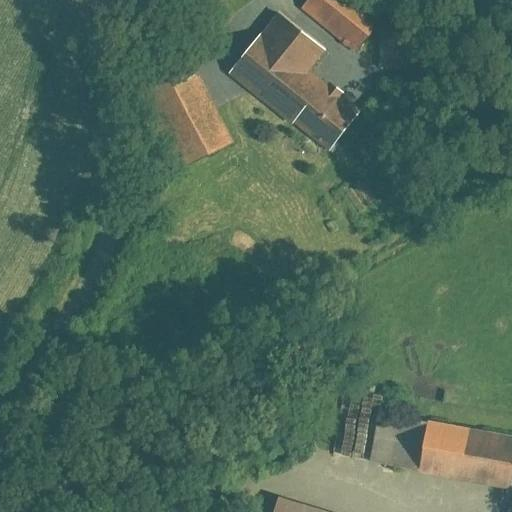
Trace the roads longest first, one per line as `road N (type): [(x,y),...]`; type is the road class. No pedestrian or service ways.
road 1 (residential): [(0,414),(74,297),(109,212),(105,132),(117,77),(153,0)]
road 2 (residential): [(103,511),(253,461),(320,474)]
